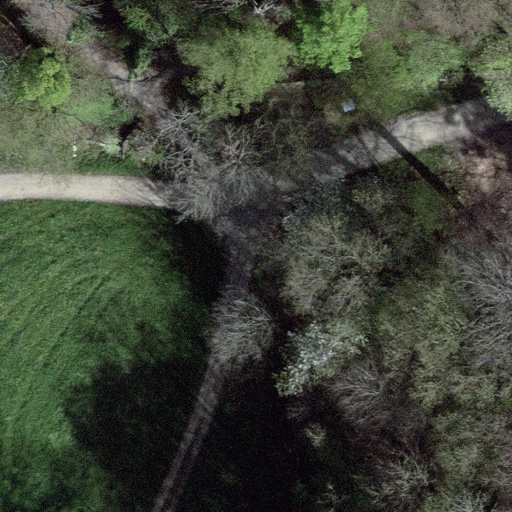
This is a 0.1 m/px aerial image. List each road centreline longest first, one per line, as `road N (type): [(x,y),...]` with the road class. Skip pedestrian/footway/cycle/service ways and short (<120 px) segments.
road 1 (track): [(175,511),(225,384),(247,254),(219,193)]
road 2 (track): [(219,193),(511,107)]
road 3 (track): [(0,179),(219,193)]
